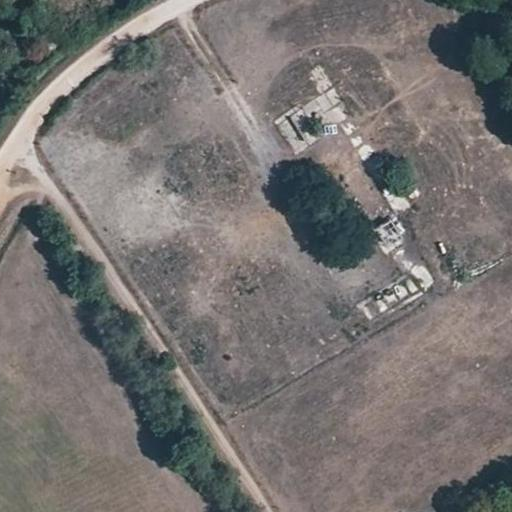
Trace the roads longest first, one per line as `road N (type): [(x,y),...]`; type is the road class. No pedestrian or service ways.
road 1 (track): [(20,125),(265,511)]
road 2 (unclassified): [(166,0),(77,59),(0,160)]
